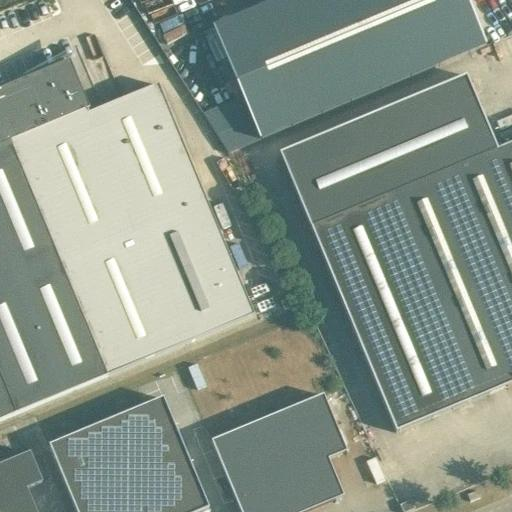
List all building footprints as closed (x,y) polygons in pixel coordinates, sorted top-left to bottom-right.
[(283,0),(219,27),(266,140),(492,45),(473,0),(283,0)] [(69,62),(12,85),(130,368),(255,317),(158,85),(88,115),(86,111),(89,110),(82,94),(69,62)] [(468,77),(280,155),(311,229),(396,434),(470,403),(511,385),(511,145),(498,151),(468,77)] [(0,422),(35,408),(130,368),(12,85),(0,90),(0,422)] [(254,251),(262,278),(282,273),(275,246),(254,251)] [(211,443),(240,511),(310,511),(344,498),(329,461),(347,453),(324,396),(211,443)] [(163,399),(49,447),(75,511),(203,511),(209,510),(163,399)] [(43,484),(30,454),(0,466),(0,511),(35,511),(27,490),(43,484)]
